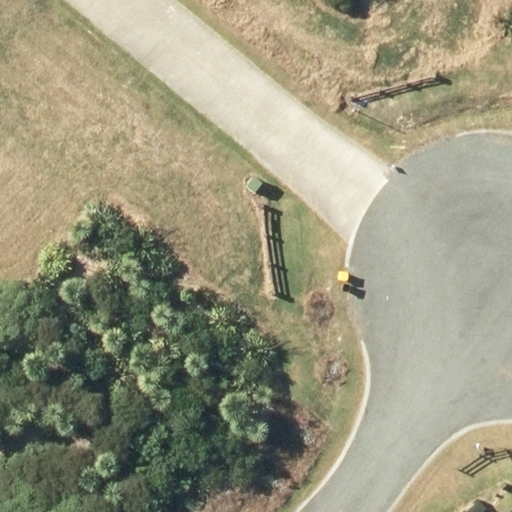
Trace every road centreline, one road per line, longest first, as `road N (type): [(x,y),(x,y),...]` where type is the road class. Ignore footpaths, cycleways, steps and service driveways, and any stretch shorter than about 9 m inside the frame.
road 1 (residential): [(502,260),(366,186),(136,0)]
road 2 (unclassified): [(502,260),(338,511)]
